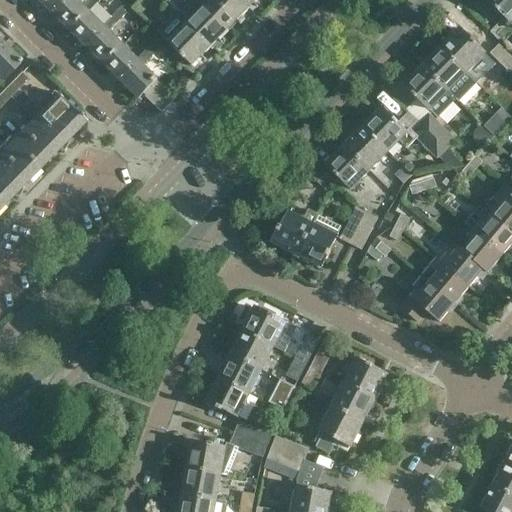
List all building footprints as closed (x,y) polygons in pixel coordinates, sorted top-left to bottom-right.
[(38,0),(54,15),(68,0),(38,0)] [(68,0),(54,15),(71,32),(90,13),(79,3),(82,0),(68,0)] [(196,0),(193,0),(181,12),(187,18),(183,22),(209,47),(212,50),(215,47),(217,49),(222,43),(217,38),(227,29),(204,7),(196,0)] [(211,0),(204,7),(227,29),(235,20),(240,25),(246,20),(241,15),(245,11),(232,0),(211,0)] [(232,0),(245,11),(248,8),(253,12),(258,8),(253,3),(255,0),(232,0)] [(511,0),(485,0),(488,2),(487,5),(491,8),(493,8),(509,24),(509,23),(511,25),(511,0)] [(168,7),(164,10),(172,18),(180,11),(172,4),(171,3),(168,7)] [(121,8),(112,17),(118,23),(127,14),(121,8)] [(172,18),(157,33),(168,44),(170,45),(164,51),(179,66),(185,60),(191,66),(200,56),(205,61),(210,56),(205,51),(209,47),(183,22),(187,18),(181,12),(180,11),(172,18)] [(90,13),(71,32),(88,49),(107,30),(109,32),(118,23),(112,17),(103,26),(90,13)] [(453,43),(444,51),(466,73),(485,53),(460,29),(450,40),(453,43)] [(107,30),(88,49),(106,66),(124,47),(109,32),(107,30)] [(155,42),(146,51),(152,56),(161,47),(155,42)] [(19,64),(2,46),(0,47),(0,81),(1,82),(19,64)] [(511,58),(499,46),(498,46),(491,54),(511,75),(511,58)] [(124,47),(106,66),(123,83),(141,64),(143,65),(152,56),(146,51),(138,60),(124,47)] [(433,56),(423,67),(448,91),(457,100),(459,102),(477,84),(466,73),(444,51),(437,59),(433,56)] [(141,64),(123,83),(139,99),(144,94),(144,95),(157,82),(156,82),(158,80),(143,65),(141,64)] [(423,67),(404,86),(438,119),(457,100),(448,91),(423,67)] [(21,73),(3,91),(10,98),(28,80),(21,73)] [(157,82),(144,95),(162,112),(175,100),(157,82)] [(3,91),(0,94),(0,108),(10,98),(3,91)] [(8,137),(6,140),(38,172),(57,152),(62,154),(66,147),(65,145),(84,125),(79,120),(80,119),(78,116),(76,116),(52,93),(49,96),(52,100),(40,112),(12,141),(8,137)] [(373,121),(365,130),(388,152),(398,141),(406,149),(417,139),(437,159),(438,158),(449,169),(451,169),(452,170),(466,167),(446,148),(420,124),(413,132),(409,128),(405,132),(381,108),(371,119),(373,121)] [(429,115),(420,124),(446,148),(454,140),(429,115)] [(355,135),(345,146),(370,170),(388,152),(365,130),(357,137),(355,135)] [(0,210),(11,199),(16,202),(21,192),(20,191),(38,172),(6,140),(2,143),(6,147),(0,152),(0,210)] [(370,170),(345,146),(326,165),(349,187),(357,178),(359,180),(370,170)] [(476,156),(468,165),(475,171),(483,163),(476,156)] [(468,165),(459,176),(466,182),(475,171),(468,165)] [(403,167),(394,176),(403,185),(412,176),(403,167)] [(326,174),(318,183),(326,192),(335,183),(326,174)] [(434,179),(423,183),(426,191),(437,188),(434,179)] [(511,180),(501,193),(511,202),(511,180)] [(426,191),(423,183),(409,187),(412,196),(426,191)] [(511,202),(501,193),(486,211),(511,232),(511,202)] [(481,206),(466,224),(475,232),(504,256),(511,245),(511,232),(486,211),(481,206)] [(351,245),(362,224),(367,214),(356,208),(340,240),(351,245)] [(303,221),(288,214),(281,228),(279,227),(277,232),(278,233),(273,244),(298,257),(319,216),(309,210),(303,221)] [(395,217),(387,213),(383,220),(384,221),(391,224),(395,217)] [(367,214),(362,224),(372,230),(378,219),(367,214)] [(401,215),(396,224),(405,228),(409,219),(401,215)] [(319,216),(298,257),(311,264),(313,261),(322,266),(341,227),(319,216)] [(362,224),(351,245),(362,251),(372,230),(362,224)] [(405,228),(396,224),(389,238),(398,242),(405,228)] [(472,243),(464,252),(485,269),(489,273),(504,256),(475,232),(468,240),(472,243)] [(383,256),(385,258),(391,251),(381,243),(375,250),(371,246),(367,254),(378,262),(383,256)] [(437,259),(470,287),(485,269),(464,252),(461,249),(453,258),(448,254),(441,262),(437,259)] [(437,259),(422,277),(455,305),(470,287),(437,259)] [(422,277),(413,287),(417,291),(402,309),(418,323),(427,312),(440,323),(455,305),(422,277)] [(251,322),(245,333),(274,348),(284,353),(296,330),(255,308),(248,321),(251,322)] [(238,342),(231,355),(262,371),(267,373),(271,364),(267,361),(274,348),(245,333),(240,343),(238,342)] [(308,336),(292,366),(303,372),(319,341),(308,336)] [(323,343),(307,374),(318,380),(334,349),(323,343)] [(231,355),(219,377),(247,392),(253,382),(255,383),(262,371),(231,355)] [(356,360),(344,384),(373,399),(378,388),(381,390),(388,376),(356,360)] [(292,366),(287,377),(298,382),(303,372),(292,366)] [(318,380),(307,374),(302,384),(313,390),(318,380)] [(247,392),(219,377),(207,401),(217,406),(216,408),(222,411),(223,409),(238,417),(250,394),(247,392)] [(283,382),(277,393),(289,400),(295,388),(283,382)] [(332,395),(327,404),(332,407),(363,423),(370,411),(367,409),(373,399),(344,384),(337,397),(332,395)] [(332,407),(314,442),(317,444),(316,448),(329,455),(336,441),(340,443),(341,441),(351,446),(363,423),(332,407)] [(239,423),(234,434),(268,447),(272,436),(239,423)] [(192,459),(190,469),(222,475),(228,476),(238,449),(263,459),(268,447),(234,434),(230,445),(227,444),(226,449),(192,443),(189,458),(192,459)] [(276,437),(272,448),(305,461),(309,450),(276,437)] [(272,448),(264,468),(297,481),(305,461),(272,448)] [(511,468),(507,465),(495,487),(511,495),(511,468)] [(185,481),(183,495),(217,501),(222,475),(190,469),(188,481),(185,481)] [(511,511),(511,495),(495,487),(484,510),(488,511),(511,511)] [(297,489),(292,511),(324,511),(325,509),(328,510),(331,495),(297,489)] [(242,493),(240,505),(253,507),(255,495),(242,493)] [(183,495),(179,511),(226,511),(227,506),(225,506),(226,502),(217,501),(183,495)]
